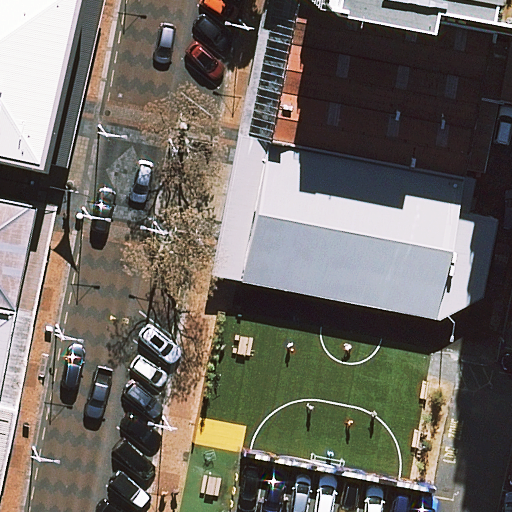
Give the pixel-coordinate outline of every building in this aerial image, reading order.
[(78,0),(0,0),(0,161),(41,170),(78,0)] [(511,0),(324,0),(510,37),(511,37),(511,0)] [(292,10),(268,136),(475,175),(504,50),(292,10)] [(497,99),(511,100),(511,51),(504,50),(497,99)] [(475,175),(268,136),(240,279),(439,316),(483,293),(497,215),(468,210),(475,175)] [(0,200),(0,308),(16,312),(37,208),(0,200)] [(0,391),(16,312),(0,308),(0,391)] [(511,511),(511,376),(240,330),(203,511),(511,511)]
